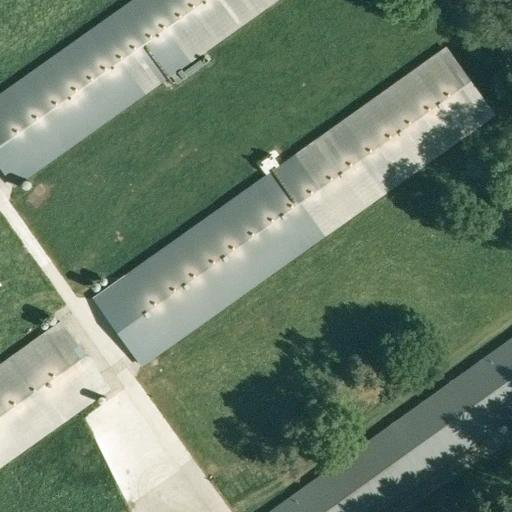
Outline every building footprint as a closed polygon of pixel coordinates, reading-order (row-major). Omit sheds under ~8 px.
[(128,0),(0,91),(0,166),(14,187),(276,0),(128,0)] [(409,176),(479,126),(496,114),(446,44),(375,95),(274,167),(176,236),(92,296),(141,365),(241,295),(409,176)] [(511,184),(499,201),(511,210),(511,184)] [(111,387),(62,318),(0,362),(0,466),(14,457),(111,387)] [(511,333),(266,511),(376,511),(511,415),(511,333)]
